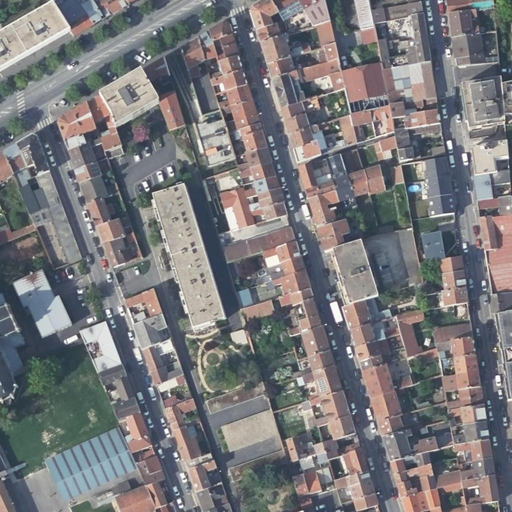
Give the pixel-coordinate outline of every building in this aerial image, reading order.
[(49,0),(53,6),(69,31),(73,37),(83,31),(92,26),(75,0),(71,0),(69,2),(67,0),(49,0)] [(91,0),(75,0),(92,26),(98,22),(103,19),(91,0)] [(91,0),(103,19),(110,16),(119,10),(129,5),(125,0),(91,0)] [(271,17),(277,14),(269,0),(264,0),(257,4),(252,7),(249,13),(252,22),(255,32),(271,27),(270,22),(272,20),(271,17)] [(312,28),(295,0),(269,0),(277,14),(282,23),(285,33),(287,36),(312,28)] [(323,4),(322,0),(295,0),(312,28),(315,27),(328,23),(323,4)] [(353,0),(360,31),(374,29),(373,27),(371,15),(367,0),(353,0)] [(382,13),(379,0),(367,0),(371,15),(382,13)] [(405,0),(407,7),(409,19),(422,16),(419,0),(405,0)] [(491,0),(456,0),(445,2),(447,10),(448,16),(474,12),(482,11),(485,10),(489,10),(493,9),(491,0)] [(0,36),(0,71),(34,51),(39,48),(55,39),(69,31),(53,6),(0,36)] [(407,7),(382,13),(384,25),(409,19),(407,7)] [(475,18),(474,12),(448,16),(450,29),(451,39),(478,35),(477,30),(477,29),(470,30),(469,19),(475,18)] [(382,13),(371,15),(373,27),(384,25),(382,13)] [(411,29),(413,41),(426,39),(423,25),(422,16),(409,19),(384,25),(373,27),(374,29),(376,44),(385,42),(383,34),(409,28),(409,30),(411,29)] [(321,49),(323,48),(333,45),(328,23),(315,27),(321,49)] [(220,46),(225,62),(238,58),(228,27),(223,25),(216,29),(208,34),(213,49),(220,46)] [(275,26),(271,27),(255,32),(257,39),(259,45),(280,38),(279,35),(275,26)] [(374,29),(360,31),(363,46),(376,43),(374,29)] [(216,58),(213,49),(208,34),(202,37),(197,40),(203,61),(204,62),(216,58)] [(483,64),(479,35),(478,35),(451,39),(453,50),(456,68),(483,64)] [(288,54),(283,37),(280,38),(259,45),(262,55),(265,66),(289,59),(310,52),(308,46),(306,44),(300,46),(300,48),(292,51),(292,53),(288,54)] [(388,60),(385,45),(385,42),(376,44),(377,47),(381,66),(382,72),(414,66),(429,62),(427,51),(426,39),(413,41),(415,49),(409,50),(410,55),(388,60)] [(197,66),(203,61),(197,40),(187,46),(180,50),(189,79),(193,78),(200,75),(197,66)] [(323,48),(325,58),(327,63),(337,59),(336,55),(333,45),(323,48)] [(220,74),(213,76),(209,78),(210,82),(222,79),(242,72),(240,64),(238,58),(225,62),(218,64),(217,64),(220,74)] [(325,58),(308,64),(309,68),(326,63),(327,63),(325,58)] [(292,69),(289,59),(265,66),(267,72),(270,82),(299,72),(298,67),(292,69)] [(316,98),(314,92),(302,95),(300,94),(294,96),(290,84),(295,82),(297,81),(298,83),(301,85),(329,76),(334,93),(343,90),(349,117),(369,113),(389,109),(382,72),(381,66),(357,71),(354,72),(340,75),(337,59),(327,63),(326,63),(309,68),(299,72),(270,82),(273,91),(279,110),(316,98)] [(151,68),(141,73),(151,88),(160,83),(163,86),(173,82),(164,60),(151,68)] [(420,102),(435,99),(431,76),(429,62),(414,66),(420,102)] [(389,109),(420,102),(414,66),(382,72),(385,85),(389,109)] [(224,85),(226,93),(247,86),(244,79),(242,72),(222,79),(210,82),(211,84),(212,88),(216,87),(224,85)] [(151,105),(158,101),(157,98),(151,88),(141,73),(135,77),(118,86),(99,98),(110,116),(114,127),(115,129),(151,105)] [(197,80),(193,78),(189,79),(195,99),(199,98),(202,97),(197,80)] [(300,94),(295,82),(290,84),(294,96),(300,94)] [(503,127),(503,119),(501,98),(500,88),(499,82),(462,86),(465,110),(468,133),(484,130),(496,128),(503,127)] [(202,108),(199,98),(195,99),(201,117),(219,111),(218,106),(215,96),(212,88),(211,84),(204,86),(208,98),(204,100),(206,107),(202,108)] [(511,85),(500,88),(501,98),(503,119),(511,119),(511,85)] [(229,103),(218,106),(219,111),(252,101),(249,92),(247,86),(226,93),(229,103)] [(332,86),(314,92),(316,98),(322,96),(334,93),(332,86)] [(157,98),(158,101),(170,132),(184,127),(174,92),(164,96),(157,98)] [(325,106),(322,96),(316,98),(279,110),(283,123),(287,137),(323,126),(321,119),(308,124),(307,126),(303,112),(325,106)] [(94,127),(110,116),(99,98),(91,102),(86,105),(94,127)] [(421,109),(422,115),(437,112),(436,105),(435,99),(420,102),(389,109),(391,121),(396,120),(403,119),(401,113),(414,110),(421,109)] [(231,113),(236,128),(238,133),(240,132),(259,126),(254,110),(252,101),(219,111),(221,117),(231,113)] [(95,131),(94,127),(86,105),(80,108),(72,114),(65,118),(60,121),(58,121),(58,126),(62,138),(68,152),(86,146),(93,143),(89,134),(95,131)] [(388,130),(393,129),(391,121),(389,109),(369,113),(371,124),(373,133),(376,132),(374,123),(381,122),(386,120),(388,130)] [(57,118),(60,121),(65,118),(72,114),(69,110),(57,118)] [(415,116),(414,110),(401,113),(403,119),(409,118),(415,116)] [(398,129),(396,120),(391,121),(393,129),(393,133),(439,125),(438,118),(437,112),(422,115),(415,116),(409,118),(411,124),(403,125),(403,128),(398,129)] [(363,126),(371,124),(369,113),(349,117),(354,138),(358,137),(360,137),(357,127),(363,126)] [(338,121),(346,148),(356,145),(354,138),(349,117),(338,121)] [(209,168),(235,160),(235,159),(232,150),(227,137),(226,131),(222,120),(207,125),(207,123),(199,125),(196,126),(209,168)] [(325,125),(323,126),(287,137),(290,146),(292,151),(301,148),(312,144),(310,136),(320,133),(327,130),(325,125)] [(440,134),(439,125),(393,133),(394,138),(396,148),(397,153),(409,151),(409,147),(408,141),(406,135),(410,135),(411,136),(425,134),(428,135),(435,134),(435,135),(440,134)] [(240,132),(247,155),(266,149),(262,136),(259,126),(240,132)] [(236,128),(226,131),(227,137),(238,133),(236,128)] [(327,154),(320,133),(310,136),(312,144),(314,143),(319,157),(327,154)] [(117,135),(100,141),(101,144),(104,153),(121,146),(117,135)] [(32,174),(34,178),(49,173),(36,139),(31,137),(24,141),(16,146),(26,168),(26,169),(32,166),(35,172),(32,174)] [(388,150),(396,148),(394,138),(387,140),(368,147),(369,151),(374,150),(378,162),(380,161),(381,164),(384,163),(383,160),(381,153),(388,150)] [(90,148),(101,144),(100,141),(99,141),(93,143),(86,146),(68,152),(71,161),(75,172),(96,164),(90,148)] [(301,148),(305,162),(319,157),(314,143),(312,144),(301,148)] [(472,161),(475,177),(495,174),(493,161),(506,160),(505,145),(470,150),(472,161)] [(21,172),(26,168),(16,146),(11,149),(3,154),(12,176),(13,178),(19,191),(22,199),(31,195),(21,172)] [(301,148),(292,151),(294,159),(296,164),(305,162),(301,148)] [(106,154),(108,160),(121,155),(119,149),(106,154)] [(241,168),(238,169),(239,174),(271,164),(268,156),(266,149),(247,155),(246,156),(248,166),(241,168)] [(419,154),(418,149),(410,151),(412,161),(420,159),(419,155),(419,154)] [(428,158),(443,155),(442,149),(430,151),(430,154),(427,155),(428,158)] [(389,153),(388,150),(381,153),(383,160),(391,158),(389,153)] [(412,161),(410,151),(409,151),(397,153),(399,163),(412,161)] [(0,186),(13,178),(12,176),(3,154),(0,155),(0,186)] [(345,154),(339,156),(353,199),(364,196),(366,203),(369,202),(368,197),(362,174),(358,175),(351,176),(345,154)] [(331,158),(324,161),(327,168),(331,183),(334,193),(337,202),(341,214),(343,220),(359,215),(353,199),(339,156),(331,158)] [(444,160),(423,163),(426,180),(447,178),(446,171),(444,160)] [(318,171),(327,168),(324,161),(315,164),(318,171)] [(99,173),(96,164),(75,172),(77,178),(80,185),(92,180),(111,173),(110,170),(99,173)] [(252,177),(255,185),(275,178),(273,170),(271,164),(239,174),(241,181),(252,177)] [(315,188),(309,166),(297,169),(301,180),(305,195),(307,202),(334,193),(331,183),(315,188)] [(392,186),(403,184),(400,167),(389,169),(392,186)] [(361,173),(362,174),(368,197),(384,193),(378,169),(370,171),(361,173)] [(475,177),(472,178),(474,187),(475,195),(479,194),(480,202),(494,200),(492,188),(508,185),(507,172),(495,174),(475,177)] [(51,222),(66,262),(67,265),(81,260),(64,215),(49,173),(34,178),(39,191),(31,195),(22,199),(34,226),(35,228),(51,222)] [(255,185),(257,192),(259,197),(279,191),(277,183),(275,178),(255,185)] [(447,178),(426,180),(428,200),(450,197),(448,186),(447,178)] [(95,190),(92,180),(80,185),(83,193),(88,206),(101,201),(111,197),(109,191),(100,195),(98,189),(95,190)] [(205,182),(202,183),(207,200),(210,199),(205,182)] [(108,188),(109,191),(111,197),(119,194),(115,185),(108,188)] [(185,186),(152,196),(157,212),(166,241),(171,258),(204,249),(185,186)] [(241,232),(256,227),(252,214),(248,201),(246,196),(245,190),(221,198),(225,211),(228,210),(234,208),(235,211),(234,211),(241,232)] [(261,205),(255,207),(256,212),(283,204),(281,197),(279,191),(259,197),(261,205)] [(246,196),(248,201),(252,199),(259,197),(257,192),(246,196)] [(325,206),(337,202),(334,193),(307,202),(311,214),(316,228),(335,222),(332,213),(327,214),(325,206)] [(450,197),(428,200),(430,218),(453,216),(451,205),(450,197)] [(499,211),(499,217),(511,216),(509,197),(497,199),(499,211)] [(255,207),(252,199),(248,201),(252,214),(256,212),(255,207)] [(494,203),(493,200),(480,202),(476,203),(477,209),(490,207),(489,204),(494,203)] [(104,208),(101,201),(88,206),(92,217),(97,230),(110,225),(107,216),(114,213),(111,206),(104,208)] [(267,223),(287,216),(285,209),(283,204),(256,212),(258,217),(264,215),(267,223)] [(117,214),(120,221),(127,218),(125,211),(117,214)] [(261,225),(258,217),(256,212),(252,214),(256,227),(261,225)] [(492,236),(496,235),(511,232),(511,215),(511,216),(499,217),(479,220),(483,247),(484,252),(495,250),(494,249),(498,248),(497,243),(494,244),(492,236)] [(130,227),(127,218),(120,221),(110,225),(97,230),(99,235),(103,246),(120,239),(126,237),(125,233),(123,234),(121,230),(130,227)] [(323,253),(343,247),(340,238),(349,235),(345,222),(317,231),(323,253)] [(368,240),(379,237),(378,232),(376,225),(363,228),(368,240)] [(34,226),(11,236),(14,241),(36,231),(35,228),(34,226)] [(400,226),(378,232),(379,237),(397,232),(402,231),(400,226)] [(421,284),(421,281),(418,266),(412,228),(397,232),(408,288),(421,284)] [(264,254),(266,253),(296,244),(293,236),(291,229),(267,236),(222,250),(227,266),(235,263),(264,254)] [(511,293),(511,292),(511,232),(496,235),(497,243),(498,248),(494,249),(495,250),(484,252),(490,296),(511,293)] [(0,247),(14,241),(11,236),(10,234),(0,238),(0,247)] [(425,265),(439,262),(441,262),(439,247),(437,235),(421,238),(425,265)] [(129,263),(120,239),(103,246),(107,258),(112,269),(129,263)] [(362,250),(360,242),(349,246),(343,247),(330,250),(333,258),(336,268),(340,283),(336,285),(339,297),(343,309),(366,301),(377,298),(362,250)] [(264,254),(266,259),(277,255),(280,265),(281,264),(300,258),(297,249),(296,244),(266,253),(264,254)] [(205,248),(172,258),(178,277),(187,307),(193,329),(226,319),(205,248)] [(133,261),(142,258),(140,253),(131,256),(133,261)] [(276,266),(280,265),(277,255),(266,259),(267,263),(274,261),(276,266)] [(265,285),(270,283),(305,272),(302,264),(300,258),(281,264),(284,273),(263,280),(265,285)] [(439,262),(444,294),(464,290),(462,273),(459,258),(441,262),(439,262)] [(227,266),(231,280),(239,277),(235,263),(227,266)] [(42,272),(12,285),(23,310),(27,308),(40,339),(69,326),(58,298),(54,300),(52,297),(42,272)] [(307,280),(305,272),(270,283),(271,289),(275,288),(275,287),(280,285),(282,291),(295,287),(297,293),(310,289),(307,280)] [(244,291),(239,277),(231,280),(235,294),(244,291)] [(282,291),(284,297),(297,293),(295,287),(282,291)] [(424,297),(425,297),(428,297),(440,294),(441,294),(440,288),(423,291),(424,297)] [(289,332),(290,338),(301,335),(322,328),(316,309),(310,289),(297,293),(284,297),(279,299),(281,307),(292,305),(293,307),(297,306),(297,307),(294,308),(294,310),(292,311),(294,319),(296,318),(297,324),(298,323),(299,328),(289,332)] [(247,290),(244,291),(235,294),(241,311),(253,307),(247,290)] [(442,308),(451,306),(466,304),(465,296),(464,290),(444,294),(441,294),(440,294),(442,308)] [(147,309),(151,320),(162,316),(154,291),(124,302),(126,308),(141,303),(142,307),(146,306),(147,309)] [(511,312),(511,295),(511,293),(490,296),(492,305),(493,315),(511,312)] [(0,404),(0,405),(2,405),(2,403),(4,403),(5,406),(7,406),(9,405),(10,402),(9,401),(11,400),(13,401),(14,400),(12,398),(13,397),(14,394),(15,390),(18,390),(17,387),(14,388),(13,382),(12,379),(21,375),(21,376),(23,375),(23,374),(24,373),(24,372),(25,371),(24,370),(23,370),(19,360),(20,360),(19,358),(18,359),(13,349),(22,346),(22,347),(24,346),(23,345),(24,344),(23,342),(22,343),(19,336),(20,335),(18,333),(21,332),(20,329),(17,330),(9,310),(11,310),(10,307),(7,308),(6,305),(5,305),(2,299),(3,298),(2,296),(1,296),(0,295),(0,404)] [(271,301),(253,307),(241,311),(244,322),(271,313),(274,311),(271,301)] [(368,307),(366,301),(343,309),(341,309),(344,321),(348,332),(379,322),(386,320),(383,313),(373,316),(368,318),(365,309),(368,307)] [(468,316),(466,304),(451,306),(454,319),(468,316)] [(369,310),(368,307),(365,309),(368,318),(373,316),(371,309),(369,310)] [(421,312),(406,314),(403,315),(393,318),(397,330),(399,335),(402,347),(403,350),(404,353),(406,360),(411,358),(417,356),(421,355),(418,348),(415,348),(412,336),(408,323),(419,320),(421,319),(422,317),(421,312)] [(511,312),(493,315),(496,332),(497,332),(499,343),(498,344),(499,351),(500,351),(511,349),(511,312)] [(132,313),(128,315),(133,326),(146,322),(143,313),(133,316),(132,313)] [(146,322),(133,326),(137,336),(142,351),(161,343),(171,340),(162,316),(151,320),(146,322)] [(384,335),(379,322),(348,332),(351,341),(353,350),(374,343),(380,341),(385,339),(384,335)] [(100,346),(101,350),(113,345),(107,329),(105,324),(80,333),(85,345),(89,344),(88,341),(95,338),(98,347),(100,346)] [(431,332),(435,346),(437,346),(472,340),(469,324),(431,332)] [(302,339),(308,359),(330,353),(326,340),(322,328),(301,335),(302,339)] [(236,332),(229,334),(233,345),(245,341),(241,330),(236,332)] [(174,349),(171,340),(161,343),(164,351),(165,352),(174,349)] [(449,351),(451,360),(474,356),(473,347),(472,340),(437,346),(439,354),(441,353),(449,351)] [(157,354),(164,351),(161,343),(142,351),(145,360),(150,373),(165,367),(163,364),(161,365),(157,354)] [(378,357),(375,347),(374,343),(353,350),(356,358),(358,364),(378,357)] [(92,362),(98,376),(121,367),(119,361),(113,345),(101,350),(104,358),(92,362)] [(19,353),(26,367),(41,361),(34,346),(19,353)] [(511,349),(500,351),(501,358),(500,358),(500,359),(501,365),(511,363),(511,349)] [(421,363),(437,358),(436,354),(435,351),(421,355),(417,356),(411,358),(413,362),(420,359),(421,363)] [(311,370),(302,373),(303,377),(334,368),(332,360),(330,353),(308,359),(311,370)] [(400,362),(406,360),(404,353),(398,355),(400,362)] [(451,360),(454,377),(477,372),(475,363),(474,356),(451,360)] [(380,364),(378,357),(358,364),(359,368),(361,374),(381,368),(380,364)] [(179,362),(165,367),(150,373),(155,386),(183,376),(179,362)] [(511,363),(501,365),(502,373),(503,373),(505,385),(504,386),(506,401),(511,400),(511,363)] [(390,384),(384,366),(381,368),(361,374),(365,388),(369,400),(401,390),(408,389),(414,387),(411,378),(390,384)] [(113,383),(125,378),(123,372),(121,367),(98,376),(103,387),(105,392),(109,390),(107,385),(113,383)] [(315,382),(320,400),(342,393),(338,379),(334,368),(303,377),(304,382),(307,381),(308,384),(315,382)] [(456,393),(466,391),(479,389),(478,381),(477,372),(454,377),(456,393)] [(186,384),(183,376),(155,386),(158,394),(166,391),(186,384)] [(306,388),(304,382),(303,377),(298,379),(296,379),(299,390),(306,388)] [(132,397),(125,378),(113,383),(121,405),(134,400),(132,397)] [(446,378),(445,379),(441,379),(444,395),(449,394),(446,378)] [(266,395),(265,389),(263,382),(207,403),(211,415),(266,395)] [(459,404),(460,412),(482,408),(481,399),(479,389),(466,391),(468,403),(459,404)] [(409,415),(408,412),(399,414),(394,398),(403,395),(401,390),(369,400),(372,409),(376,423),(398,418),(409,415)] [(326,419),(316,422),(318,427),(326,425),(329,424),(350,417),(346,405),(342,393),(320,400),(316,401),(310,403),(312,407),(321,404),(326,419)] [(308,396),(310,403),(316,401),(314,395),(308,396)] [(161,402),(164,411),(179,406),(175,397),(161,402)] [(110,405),(118,424),(124,421),(126,421),(139,416),(135,403),(134,400),(121,405),(116,407),(115,403),(110,405)] [(179,406),(164,411),(168,419),(172,432),(186,427),(190,426),(200,422),(198,416),(187,420),(184,413),(195,409),(192,401),(179,406)] [(269,403),(272,412),(272,414),(279,412),(275,401),(269,403)] [(313,411),(312,407),(310,403),(302,405),(304,410),(305,413),(313,411)] [(413,410),(408,412),(409,415),(421,412),(419,406),(412,408),(413,410)] [(462,428),(463,428),(485,424),(483,416),(482,408),(460,412),(447,414),(450,430),(455,429),(453,420),(455,419),(456,417),(460,417),(462,428)] [(279,435),(272,414),(272,412),(222,430),(230,453),(279,435)] [(125,440),(128,446),(148,438),(143,425),(139,416),(126,421),(128,428),(131,437),(125,440)] [(329,424),(334,441),(336,440),(355,434),(352,424),(350,417),(329,424)] [(318,428),(318,427),(316,422),(315,418),(307,420),(310,431),(318,428)] [(402,430),(398,418),(376,423),(379,432),(382,440),(414,432),(421,430),(420,425),(402,430)] [(452,440),(452,442),(453,446),(487,440),(486,432),(485,424),(463,428),(465,437),(452,440)] [(328,428),(326,425),(318,427),(318,428),(320,434),(323,432),(323,430),(328,428)] [(121,431),(119,427),(39,463),(58,504),(138,467),(128,446),(125,440),(121,431)] [(191,440),(186,427),(172,432),(176,441),(179,450),(198,444),(196,438),(191,440)] [(415,435),(414,432),(382,440),(386,453),(389,463),(425,453),(437,450),(435,441),(434,440),(419,445),(420,448),(415,449),(413,452),(413,453),(409,454),(405,440),(410,438),(410,437),(415,435)] [(149,449),(151,447),(148,438),(128,446),(138,467),(156,459),(153,451),(142,456),(144,460),(141,461),(138,453),(149,449)] [(311,458),(316,456),(314,449),(302,453),(298,439),(286,443),(292,464),(299,462),(311,458)] [(470,450),(471,462),(490,459),(489,450),(487,440),(453,446),(452,446),(453,452),(470,450)] [(358,444),(339,450),(336,451),(332,441),(328,443),(323,444),(313,447),(314,449),(316,456),(319,464),(328,462),(328,461),(343,456),(360,450),(358,444)] [(203,457),(198,444),(179,450),(182,459),(187,472),(214,462),(211,454),(203,457)] [(348,471),(350,478),(367,472),(363,461),(360,450),(343,456),(345,461),(351,459),(354,469),(348,471)] [(288,464),(284,451),(231,470),(235,482),(288,464)] [(390,469),(393,476),(404,473),(401,464),(414,460),(417,469),(429,466),(425,453),(389,463),(390,469)] [(314,468),(311,458),(299,462),(300,465),(302,471),(314,468)] [(0,481),(5,480),(9,478),(0,459),(0,481)] [(146,479),(161,473),(156,459),(138,467),(140,475),(144,474),(146,479)] [(461,471),(458,471),(460,483),(493,477),(491,469),(490,459),(471,462),(473,472),(462,474),(461,471)] [(216,469),(214,462),(187,472),(191,481),(195,493),(210,488),(204,473),(208,472),(216,469)] [(404,477),(412,475),(418,474),(419,480),(431,477),(431,474),(429,466),(417,469),(404,473),(393,476),(394,481),(396,486),(406,483),(404,477)] [(320,471),(303,477),(309,495),(321,491),(319,486),(324,484),(320,471)] [(213,487),(208,472),(204,473),(210,488),(213,487)] [(349,488),(370,482),(368,476),(367,472),(350,478),(346,479),(349,487),(349,488)] [(162,477),(161,473),(146,479),(144,474),(140,475),(143,481),(146,487),(146,489),(157,484),(164,481),(162,477)] [(409,483),(406,483),(396,486),(398,494),(401,502),(435,492),(452,487),(449,476),(433,480),(432,478),(431,477),(419,480),(420,483),(422,488),(411,491),(410,486),(409,483)] [(302,497),(309,495),(303,477),(293,480),(298,499),(302,497)] [(484,498),(464,501),(466,508),(478,506),(486,504),(497,503),(495,490),(493,477),(460,483),(461,485),(462,489),(482,486),(484,498)] [(337,491),(349,487),(346,479),(340,481),(334,482),(335,485),(337,491)] [(16,511),(7,490),(3,482),(6,481),(5,480),(0,481),(0,511),(16,511)] [(352,502),(354,501),(374,495),(372,487),(370,482),(349,488),(352,502)] [(146,489),(146,487),(131,493),(127,483),(111,490),(115,500),(114,500),(119,511),(156,511),(156,510),(146,489)] [(162,496),(157,484),(146,489),(156,510),(166,506),(162,496)] [(221,484),(213,487),(210,488),(195,493),(200,504),(202,511),(208,511),(215,510),(213,506),(216,504),(213,496),(224,491),(221,484)] [(462,490),(462,489),(461,485),(452,487),(435,492),(401,502),(403,510),(403,511),(428,511),(429,511),(439,509),(437,497),(462,490)] [(354,501),(356,511),(368,508),(377,505),(375,499),(374,495),(354,501)] [(324,501),(322,506),(332,510),(335,505),(324,501)] [(462,510),(454,511),(466,511),(466,508),(464,501),(460,502),(462,510)] [(167,511),(167,510),(174,507),(172,503),(166,506),(156,510),(156,511),(167,511)] [(350,511),(347,503),(345,504),(341,505),(343,511),(350,511)]
